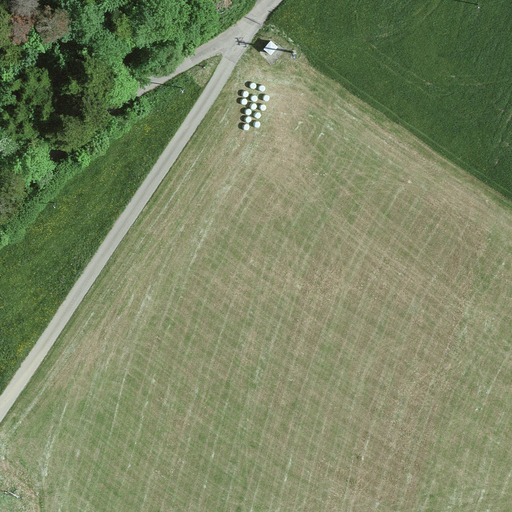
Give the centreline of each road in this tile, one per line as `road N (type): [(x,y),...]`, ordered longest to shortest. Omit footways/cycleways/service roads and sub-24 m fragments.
road 1 (track): [(234,37),(228,67),(194,123),(0,412)]
road 2 (unclassified): [(277,0),(234,37),(103,112),(0,207)]
